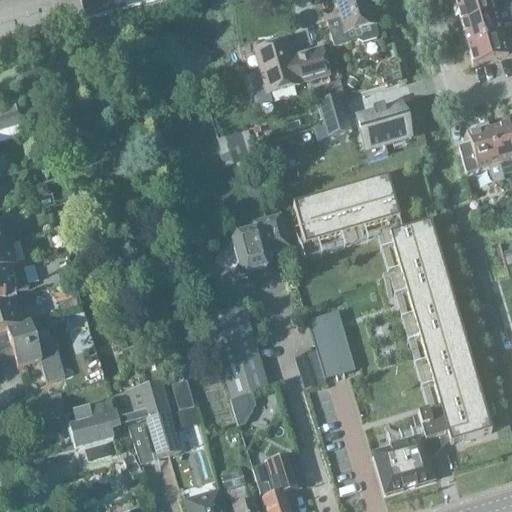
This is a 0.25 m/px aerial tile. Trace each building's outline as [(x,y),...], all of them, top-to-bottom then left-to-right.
[(0,0),(0,4),(14,0),(80,0),(87,24),(170,0),(169,0),(0,0)] [(334,0),(340,20),(327,24),(334,49),(347,45),(345,36),(355,33),(357,42),(363,45),(375,41),(379,36),(376,27),(371,12),(367,13),(362,0),(334,0)] [(468,0),(455,4),(461,25),(496,15),(493,3),(505,0),(468,0)] [(496,15),(461,25),(467,46),(502,36),(496,15)] [(508,57),(502,36),(467,46),(473,68),(508,57)] [(329,77),(322,52),(308,56),(310,63),(294,68),(287,43),(255,53),(268,97),(299,88),(299,86),(319,80),(322,88),(336,83),(334,75),(329,77)] [(410,138),(400,105),(384,110),(383,109),(372,112),(373,113),(356,118),(356,119),(349,121),(343,98),(318,105),(329,141),(353,134),(352,130),(359,128),(367,155),(388,149),(387,145),(391,144),(391,146),(397,144),(396,142),(400,141),(401,143),(407,141),(406,139),(410,138)] [(0,120),(0,133),(20,127),(17,116),(0,120)] [(511,132),(510,125),(489,131),(502,178),(503,178),(511,174),(511,132)] [(466,176),(477,173),(488,170),(493,187),(505,183),(503,178),(502,178),(499,166),(489,131),(487,126),(476,129),(475,132),(476,135),(467,138),(469,145),(458,148),(466,176)] [(247,135),(218,144),(226,169),(255,160),(247,135)] [(387,179),(293,207),(305,248),(399,220),(387,179)] [(237,238),(232,245),(238,268),(236,273),(237,278),(242,281),(247,279),(250,274),(266,270),(270,263),(268,255),(288,250),(280,219),(264,223),(262,214),(244,219),(239,226),(242,236),(237,238)] [(0,248),(6,247),(6,246),(8,245),(9,244),(10,244),(11,243),(11,242),(12,241),(13,240),(13,239),(13,238),(14,238),(14,236),(14,235),(14,234),(14,233),(14,232),(13,231),(13,230),(12,229),(11,228),(11,227),(10,226),(9,226),(8,225),(7,225),(6,224),(5,224),(4,224),(3,223),(2,223),(0,224),(0,248)] [(390,451),(373,456),(384,495),(385,497),(387,497),(387,496),(402,492),(404,492),(404,491),(414,488),(414,489),(416,488),(431,483),(432,484),(434,483),(433,481),(427,462),(431,461),(433,459),(444,447),(446,446),(449,445),(450,447),(491,435),(463,339),(430,225),(401,234),(389,237),(393,250),(399,273),(406,296),(409,308),(413,319),(419,342),(426,365),(433,388),(439,411),(443,423),(431,427),(428,415),(412,420),(416,432),(418,440),(419,443),(401,448),(390,451)] [(0,273),(9,271),(9,272),(16,270),(14,263),(10,245),(6,247),(0,248),(0,273)] [(9,271),(0,273),(0,309),(10,307),(10,306),(14,305),(18,304),(16,295),(28,291),(22,268),(16,270),(9,272),(9,271)] [(0,363),(5,362),(0,346),(0,335),(21,329),(21,328),(14,305),(10,306),(10,307),(0,309),(0,363)] [(266,392),(243,310),(207,321),(231,403),(266,392)] [(338,315),(307,324),(324,383),(355,374),(338,315)] [(21,329),(0,335),(0,346),(5,362),(14,360),(17,372),(40,365),(46,385),(64,380),(53,339),(36,344),(30,325),(21,328),(21,329)] [(160,387),(129,396),(136,418),(138,426),(138,427),(169,418),(160,387)] [(54,395),(33,401),(37,415),(58,410),(54,395)] [(76,427),(68,429),(75,453),(114,442),(111,433),(138,426),(136,418),(117,423),(112,403),(88,410),(89,413),(74,417),(76,427)] [(138,427),(127,430),(140,468),(157,463),(180,456),(174,434),(169,418),(138,427)] [(291,459),(252,471),(264,511),(289,511),(285,496),(301,491),(291,459)] [(240,475),(220,481),(223,494),(243,488),(240,475)] [(232,511),(256,511),(254,505),(249,506),(244,490),(228,494),(233,511),(232,511)] [(224,511),(219,494),(185,504),(186,511),(224,511)]
